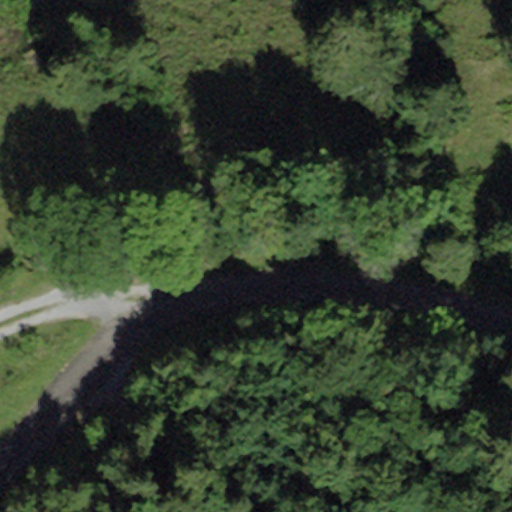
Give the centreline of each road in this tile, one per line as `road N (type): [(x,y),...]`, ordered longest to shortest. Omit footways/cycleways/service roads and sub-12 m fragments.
road 1 (track): [(511,331),(446,309),(338,290),(219,289),(171,299),(97,358),(0,462)]
road 2 (track): [(171,299),(50,306),(0,325)]
